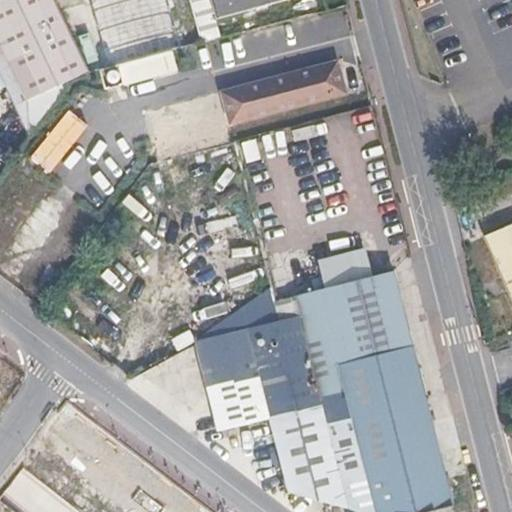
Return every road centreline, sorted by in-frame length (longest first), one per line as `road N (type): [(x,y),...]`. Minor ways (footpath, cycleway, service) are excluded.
road 1 (tertiary): [(376,0),(505,511)]
road 2 (tertiary): [(265,511),(0,308)]
